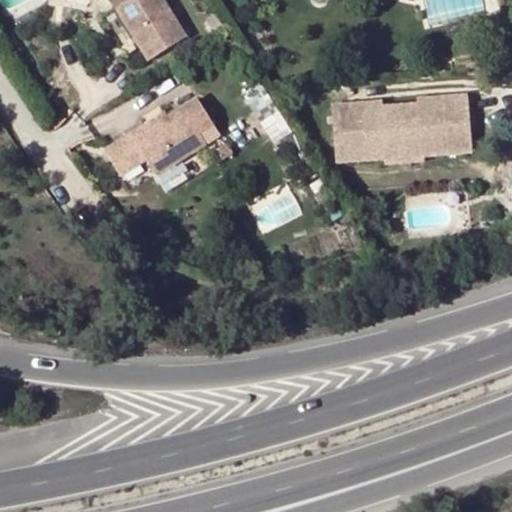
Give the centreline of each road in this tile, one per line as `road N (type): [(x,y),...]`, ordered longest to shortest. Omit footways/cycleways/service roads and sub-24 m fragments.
road 1 (motorway): [(511,359),(393,406),(150,468),(0,491)]
road 2 (trunk): [(511,312),(341,355),(209,372),(58,373),(0,361)]
road 3 (residential): [(0,87),(85,217),(149,278),(202,297),(264,296),(337,281)]
road 4 (motorway): [(199,511),(434,453),(511,423)]
road 5 (trunk): [(337,511),(511,454)]
